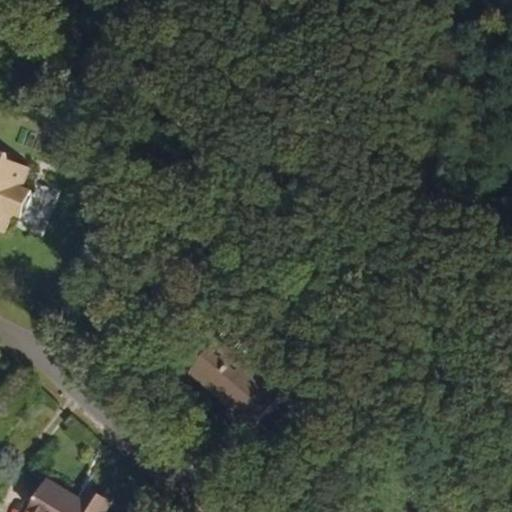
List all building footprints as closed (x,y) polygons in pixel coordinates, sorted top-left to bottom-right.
[(0,228),(19,237),(27,216),(36,220),(48,194),(38,190),(46,170),(26,162),(24,155),(0,146),(0,228)] [(241,337),(204,379),(267,436),(301,399),(261,363),(265,358),(241,337)] [(149,371),(141,381),(150,390),(159,380),(149,371)] [(94,511),(64,492),(52,511),(94,511)] [(101,511),(124,511),(108,501),(101,511)]
